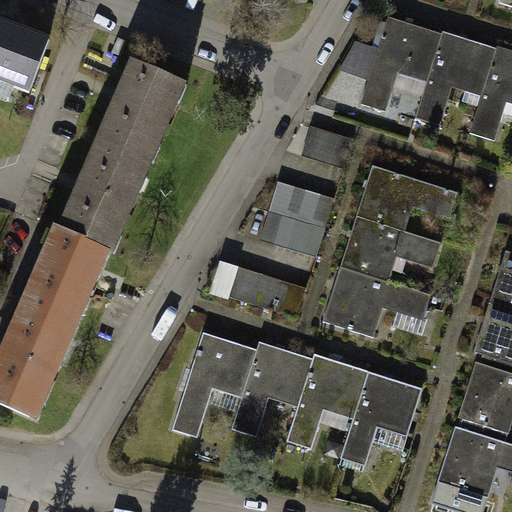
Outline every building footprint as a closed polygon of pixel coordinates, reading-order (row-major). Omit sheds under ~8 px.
[(62,43),(0,18),(0,78),(41,95),(62,43)] [(511,59),(392,24),(369,101),(390,107),(399,76),(433,87),(423,123),(448,130),(458,96),(479,102),(470,132),(502,142),(511,111),(511,59)] [(140,70),(109,145),(164,168),(196,93),(140,70)] [(351,145),(313,132),(305,157),(343,170),(351,145)] [(109,145),(72,232),(127,256),(164,168),(109,145)] [(373,164),(327,321),(377,336),(382,320),(421,331),(430,300),(390,288),(400,254),(443,267),(450,241),(415,231),(420,213),(459,225),(468,192),(373,164)] [(337,202),(280,185),(264,242),(321,259),(337,202)] [(69,233),(32,317),(87,341),(124,257),(69,233)] [(511,253),(508,252),(438,486),(493,502),(503,469),(511,471),(511,447),(511,443),(511,253)] [(311,296),(224,267),(214,298),(301,326),(311,296)] [(32,317),(0,389),(0,402),(50,425),(87,341),(32,317)] [(205,330),(175,432),(199,439),(212,393),(248,403),(241,427),(258,432),(269,397),(305,407),(294,444),(319,452),(329,415),(355,423),(341,469),(374,479),(383,448),(414,457),(432,397),(205,330)]
